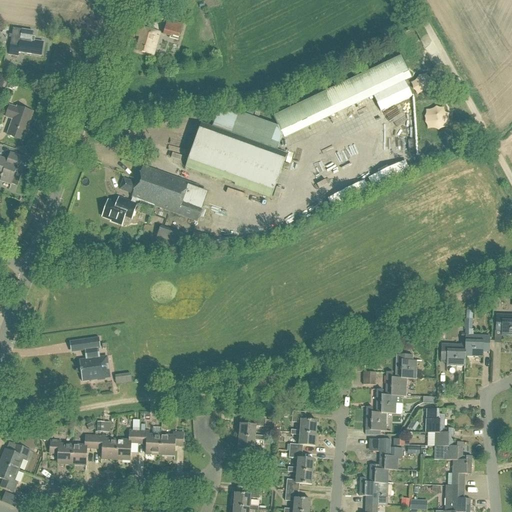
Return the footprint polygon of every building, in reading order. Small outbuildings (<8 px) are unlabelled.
[(172,4),(170,10),(185,14),(186,9),(172,4)] [(168,21),(164,35),(178,39),(182,25),(168,21)] [(141,36),(136,51),(153,56),(160,33),(139,27),(137,35),(141,36)] [(11,45),(9,55),(18,57),(18,53),(41,57),(43,43),(31,41),(33,32),(22,31),(13,29),(11,45)] [(277,152),(277,150),(282,137),(333,113),(334,115),(349,108),(411,79),(401,57),(273,118),(277,127),(230,110),(218,111),(213,127),(212,129),(201,125),(186,167),(271,198),(286,156),(277,152)] [(2,77),(0,80),(0,86),(5,89),(9,79),(2,77)] [(448,92),(440,94),(443,103),(451,100),(448,92)] [(411,163),(449,148),(429,100),(391,116),(411,163)] [(10,106),(6,117),(13,120),(7,136),(23,141),(33,113),(17,107),(17,109),(10,106)] [(336,157),(353,151),(348,139),(335,145),(338,152),(334,153),(336,157)] [(0,177),(1,177),(0,179),(0,180),(11,184),(16,170),(22,172),(26,160),(10,154),(7,161),(0,158),(0,177)] [(136,206),(135,205),(137,201),(141,202),(154,207),(196,222),(207,194),(187,187),(188,183),(143,167),(132,199),(131,204),(121,200),(119,206),(108,202),(102,217),(111,220),(111,221),(122,225),(125,216),(132,219),(136,206)] [(322,207),(343,197),(342,193),(320,204),(322,207)] [(141,202),(138,210),(151,215),(154,207),(141,202)] [(290,219),(292,224),(303,219),(300,212),(295,214),(296,217),(290,219)] [(212,241),(194,234),(192,241),(160,229),(156,241),(164,244),(162,249),(173,253),(175,247),(186,251),(187,247),(199,251),(200,250),(208,253),(212,241)] [(511,315),(496,315),(495,332),(501,332),(501,337),(511,337),(511,315)] [(465,346),(465,357),(483,358),(483,353),(489,353),(489,337),(465,336),(465,346)] [(79,361),(82,382),(97,380),(98,381),(105,380),(105,378),(102,358),(97,358),(96,350),(100,349),(99,339),(81,341),(82,352),(86,351),(87,360),(79,361)] [(464,373),(465,357),(465,346),(441,345),(440,361),(446,362),(446,367),(464,367),(464,373)] [(396,356),(395,379),(421,380),(421,379),(416,379),(416,362),(421,362),(412,362),(412,356),(396,356)] [(364,361),(366,367),(374,363),(371,358),(364,361)] [(363,373),(363,386),(376,386),(376,373),(363,373)] [(385,396),(396,397),(411,397),(406,397),(406,379),(421,380),(395,379),(392,379),(392,373),(386,373),(385,396)] [(131,375),(115,377),(116,385),(132,382),(131,375)] [(375,414),(387,414),(401,415),(401,414),(396,414),(396,397),(385,396),(382,396),(382,390),(376,390),(375,414)] [(365,432),(391,432),(386,432),(387,414),(375,414),(372,414),(372,408),(366,408),(365,432)] [(420,433),(434,433),(444,433),(444,416),(438,416),(438,410),(425,410),(425,419),(420,419),(420,420),(425,420),(425,433),(420,433)] [(291,433),(316,435),(317,422),(305,421),(305,413),(293,412),(292,423),(300,424),(300,432),(291,431),(291,433)] [(239,438),(263,440),(264,437),(255,436),(256,427),(265,428),(265,419),(241,417),(241,425),(240,425),(239,438)] [(85,427),(88,433),(94,430),(91,425),(85,427)] [(429,447),(443,447),(453,447),(453,429),(447,429),(447,433),(444,433),(434,433),(434,447),(429,446),(429,447)] [(116,442),(116,460),(130,461),(131,445),(138,445),(139,432),(129,431),(128,442),(116,442)] [(139,432),(138,445),(145,446),(145,455),(160,455),(161,437),(149,436),(149,432),(139,432)] [(289,451),(302,453),(303,446),(315,447),(316,435),(291,433),(291,435),(299,436),(299,445),(290,445),(289,451)] [(161,437),(160,455),(174,456),(175,447),(183,447),(183,434),(172,434),(172,438),(161,437)] [(71,465),(86,466),(87,450),(94,450),(95,437),(85,436),(84,447),(72,446),(71,465)] [(95,437),(94,450),(101,450),(101,459),(116,460),(116,442),(105,441),(105,437),(95,437)] [(263,440),(239,438),(238,450),(250,451),(249,459),(262,460),(262,455),(263,449),(254,449),(255,441),(263,442),(263,440)] [(57,464),(71,465),(72,446),(60,446),(61,442),(50,441),(49,454),(57,455),(57,464)] [(438,461),(452,461),(462,461),(463,443),(456,443),(456,447),(453,447),(443,447),(443,460),(438,460),(438,461)] [(1,464),(18,470),(22,460),(26,461),(30,451),(17,446),(14,454),(6,450),(1,464)] [(389,447),(379,446),(378,452),(378,453),(380,453),(379,470),(376,470),(402,471),(397,471),(398,460),(401,460),(402,449),(389,449),(389,447)] [(416,458),(419,458),(419,448),(407,448),(407,455),(417,455),(416,458)] [(287,471),(312,473),(313,460),(302,459),(302,453),(289,451),(289,458),(297,459),(296,469),(288,468),(287,471)] [(447,474),(447,486),(452,486),(452,481),(465,481),(465,475),(471,475),(472,457),(466,457),(465,461),(462,461),(452,461),(452,474),(447,474)] [(1,488),(13,493),(17,483),(13,481),(18,470),(1,464),(0,465),(0,479),(4,481),(1,488)] [(366,483),(378,484),(392,485),(392,484),(388,484),(388,471),(376,470),(376,466),(370,466),(369,483),(366,483)] [(286,491),(298,492),(299,485),(311,486),(312,473),(287,471),(287,473),(296,474),(295,481),(287,481),(286,491)] [(359,496),(365,497),(378,497),(378,484),(366,483),(366,479),(360,479),(359,496)] [(451,493),(464,493),(465,481),(452,481),(452,486),(451,493)] [(469,511),(470,500),(464,500),(464,493),(451,493),(452,486),(447,486),(446,499),(451,500),(450,511),(469,511)] [(234,494),(233,507),(258,509),(258,507),(249,506),(250,499),(259,499),(260,489),(247,488),(246,495),(234,494)] [(284,511),(288,511),(309,511),(310,501),(298,500),(298,492),(286,491),(285,502),(294,502),(293,510),(284,509),(284,511)] [(2,501),(2,502),(13,506),(15,506),(16,504),(18,499),(6,493),(2,501)] [(365,497),(364,511),(377,511),(378,498),(383,498),(383,497),(378,497),(365,497)] [(410,502),(410,511),(419,511),(419,502),(410,502)]
